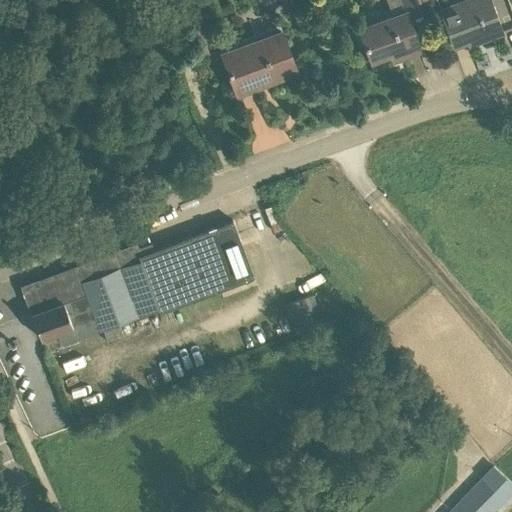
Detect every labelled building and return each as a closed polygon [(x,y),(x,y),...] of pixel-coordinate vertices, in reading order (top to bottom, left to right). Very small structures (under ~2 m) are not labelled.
[(458,3),(441,9),(453,44),(479,34),(481,39),(502,32),(491,2),(462,13),(458,3)] [(406,12),(359,29),(371,61),(401,50),(404,57),(421,51),(406,12)] [(281,31),(222,53),(236,93),(268,81),(269,83),(297,73),(281,31)] [(139,330),(134,317),(158,309),(159,312),(254,277),(232,220),(139,255),(135,245),(22,288),(31,313),(40,338),(56,332),(61,344),(103,329),(107,342),(139,330)] [(311,294),(288,303),(297,326),(319,318),(311,294)] [(131,443),(98,459),(106,476),(102,478),(109,494),(113,491),(120,506),(153,490),(147,477),(174,464),(165,444),(138,457),(131,443)] [(481,475),(446,511),(490,511),(511,489),(511,481),(500,470),(488,482),(481,475)]
